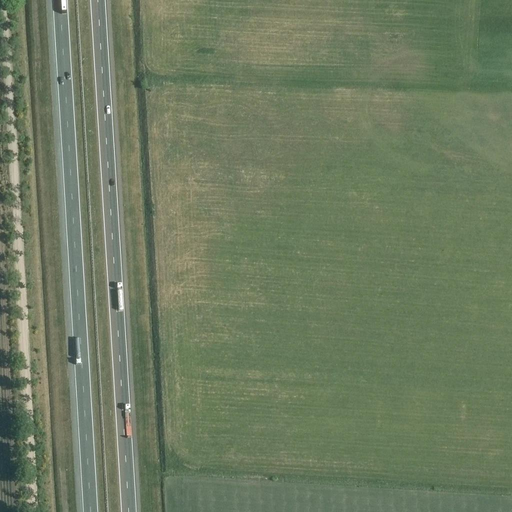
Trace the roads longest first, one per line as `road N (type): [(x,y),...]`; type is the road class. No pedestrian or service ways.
road 1 (motorway): [(60,0),(90,511)]
road 2 (motorway): [(127,511),(98,0)]
road 3 (track): [(29,511),(1,0)]
